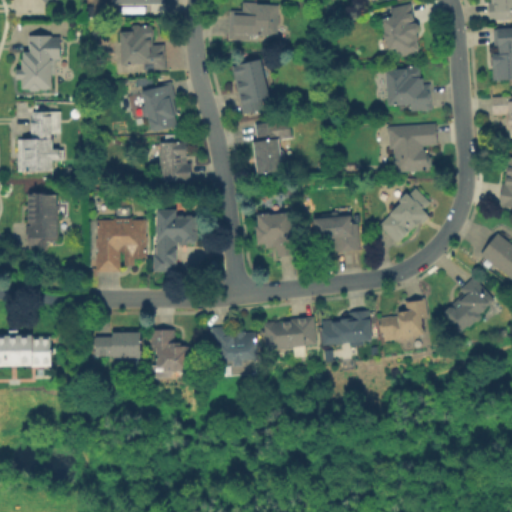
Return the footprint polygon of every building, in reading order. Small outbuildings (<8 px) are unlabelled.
[(113,4),(112,0),(163,0),(163,3),(161,3),(161,11),(143,12),(142,3),(113,4)] [(490,0),(511,0),(511,19),(489,21),(487,2),(491,2),(490,0)] [(243,1),(261,2),(261,4),(270,4),(270,12),(275,12),(275,24),(270,24),(270,34),(255,34),(254,40),(229,39),(230,10),(243,11),(243,1)] [(390,7),(411,3),(415,23),(419,25),(420,29),(418,33),(419,39),(417,39),(419,52),(397,57),(395,48),(389,50),(387,40),(384,39),(383,35),(385,32),(382,19),(392,17),(390,7)] [(122,64),(120,31),(131,31),(130,26),(133,24),(140,23),(142,25),(153,25),(154,43),(165,42),(166,68),(146,70),(145,64),(123,65),(122,64)] [(495,28),(511,27),(511,78),(492,80),(491,53),(500,53),(500,46),(496,46),(495,28)] [(101,37),(98,40),(93,38),(92,32),(97,30),(102,32),(101,37)] [(51,62),(51,95),(21,95),(21,84),(15,84),(15,72),(21,72),(21,56),(28,56),(28,39),(60,39),(60,62),(51,62)] [(233,66),(262,59),(271,99),(262,101),(264,107),(243,112),(233,66)] [(388,105),(386,70),(406,68),(405,65),(420,64),(421,78),(424,78),(424,83),(431,83),(433,109),(411,111),(410,104),(388,105)] [(144,79),(145,86),(138,87),(136,80),(144,79)] [(141,91),(154,88),(153,85),(172,79),(177,97),(175,98),(179,112),(175,113),(178,126),(157,132),(151,129),(148,118),(143,115),(142,109),(144,104),(141,91)] [(511,135),(509,136),(508,129),(505,129),(504,114),(492,115),(491,97),(511,95),(511,135)] [(52,175),(20,175),(20,141),(32,141),(32,115),(60,115),(60,164),(52,164),(52,175)] [(257,174),(253,143),(258,142),(255,123),(280,119),(283,139),(279,140),(284,169),(257,174)] [(436,123),(437,145),(423,145),(423,149),(426,149),(426,155),(432,154),(433,167),(430,167),(430,169),(396,171),(396,166),(393,163),(393,159),(394,157),(394,148),(390,148),(389,134),(386,132),(386,129),(389,126),(436,123)] [(159,142),(187,142),(188,161),(191,161),(191,181),(160,182),(159,142)] [(511,207),(499,206),(503,183),(505,183),(509,157),(511,157),(511,207)] [(417,188),(431,202),(424,209),(431,217),(424,224),(421,221),(399,244),(380,225),(391,213),(388,210),(394,203),(398,207),(401,204),(399,202),(407,193),(409,195),(417,188)] [(45,254),(26,254),(27,198),(57,198),(57,244),(45,244),(45,254)] [(158,210),(178,210),(178,215),(198,215),(198,241),(190,241),(190,244),(178,244),(178,270),(154,270),(154,254),(159,254),(158,210)] [(258,215),(270,213),(270,214),(290,211),(291,220),(295,219),(296,228),(292,229),(294,242),(298,241),(300,254),(277,256),(276,247),(266,248),(266,243),(258,244),(255,226),(259,226),(258,215)] [(314,216),(322,215),(322,214),(331,213),(333,211),(338,211),(341,214),(353,213),(354,222),(360,221),(362,248),(335,250),(334,240),(316,241),(314,216)] [(97,219),(112,219),(113,217),(132,217),(132,219),(146,219),(146,235),(149,235),(149,246),(147,246),(146,257),(135,257),(135,266),(124,266),(124,252),(120,252),(120,272),(97,272),(97,219)] [(511,279),(481,255),(498,233),(511,244),(511,279)] [(461,332),(446,316),(445,310),(464,293),(459,288),(472,275),(494,299),(481,312),(482,319),(478,323),(474,322),(469,327),(468,326),(461,332)] [(425,298),(427,317),(424,318),(426,335),(385,340),(384,330),(380,330),(379,319),(399,316),(398,312),(405,311),(404,301),(425,298)] [(349,312),(370,309),(373,339),(366,340),(366,342),(324,346),(321,321),(349,318),(349,312)] [(314,316),(316,343),(306,344),(306,346),(277,349),(277,347),(265,349),(263,322),(275,321),(275,322),(292,320),(291,318),(314,316)] [(212,328),(230,327),(230,334),(236,334),(236,331),(245,331),(245,333),(257,332),(258,359),(243,360),(244,366),(233,366),(233,361),(219,361),(219,347),(213,347),(212,328)] [(151,330),(176,330),(176,344),(181,344),(181,347),(198,347),(198,360),(195,360),(195,371),(164,371),(164,368),(156,368),(156,352),(151,352),(151,330)] [(141,333),(141,357),(132,357),(131,359),(121,359),(121,357),(112,357),(112,355),(96,355),(96,337),(113,337),(113,333),(141,333)] [(0,341),(52,341),(52,371),(0,370),(0,341)] [(231,367),(232,376),(223,377),(222,368),(231,367)]
